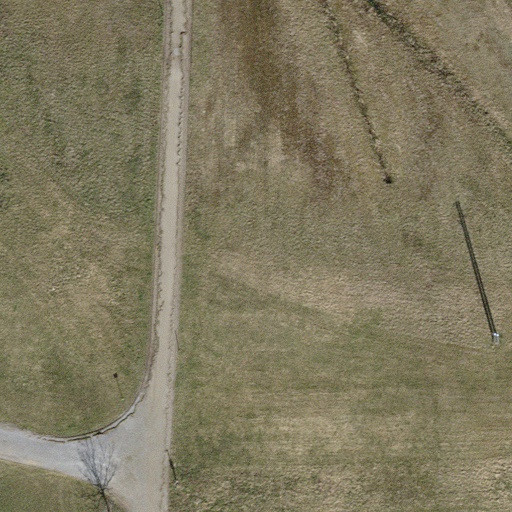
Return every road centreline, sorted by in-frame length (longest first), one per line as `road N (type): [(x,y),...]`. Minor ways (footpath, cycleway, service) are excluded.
road 1 (track): [(155,479),(179,0)]
road 2 (track): [(0,441),(155,479)]
